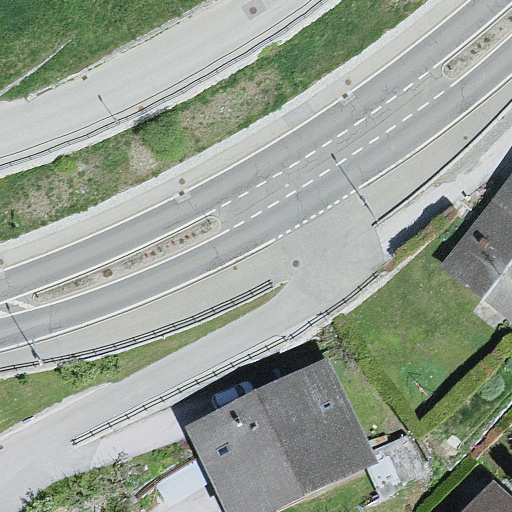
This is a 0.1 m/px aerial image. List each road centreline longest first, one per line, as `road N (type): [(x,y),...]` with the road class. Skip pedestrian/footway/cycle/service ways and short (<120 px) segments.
road 1 (residential): [(311,200),(325,261),(295,306),(0,461)]
road 2 (secondary): [(0,330),(106,300),(311,200)]
road 3 (secondary): [(277,153),(92,250),(0,283)]
road 4 (residential): [(0,135),(148,72),(274,0)]
road 5 (secondary): [(488,0),(363,99),(277,153)]
road 6 (secondary): [(311,200),(436,117),(511,52)]
